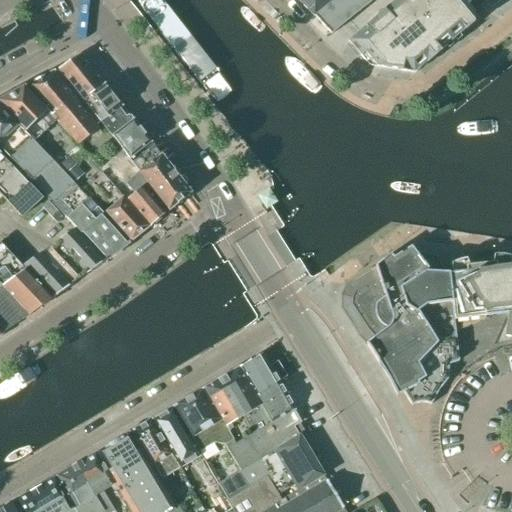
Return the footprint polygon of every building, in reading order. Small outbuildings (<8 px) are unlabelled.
[(297,0),(313,17),(334,0),(297,0)] [(345,0),(344,1),(343,0),(335,0),(314,17),(331,36),(375,0),(345,0)] [(398,0),(348,43),(369,67),(414,75),(478,20),(466,7),(473,0),(483,0),(486,3),(489,0),(398,0)] [(473,0),(466,7),(478,20),(491,9),(503,0),(489,0),(486,3),(483,0),(473,0)] [(84,103),(90,98),(105,87),(80,57),(79,56),(58,71),(84,103)] [(98,129),(66,89),(54,73),(25,88),(38,102),(68,135),(67,135),(77,146),(98,129)] [(100,125),(122,109),(105,87),(90,98),(92,101),(86,105),(100,123),(100,124),(100,125)] [(59,142),(67,135),(68,135),(38,102),(25,88),(0,101),(0,107),(10,118),(34,143),(48,130),(59,142)] [(64,174),(34,143),(10,118),(0,107),(0,149),(49,201),(51,204),(74,184),(65,174),(64,174)] [(111,138),(132,122),(122,109),(100,125),(111,138)] [(127,158),(149,142),(132,122),(111,138),(127,158)] [(138,173),(151,191),(168,213),(190,195),(178,179),(179,179),(172,172),(160,157),(149,142),(127,158),(130,161),(131,160),(135,164),(133,166),(138,173)] [(0,195),(21,217),(42,198),(0,155),(0,195)] [(59,167),(58,167),(64,174),(65,174),(74,166),(71,164),(68,159),(59,167)] [(74,184),(84,175),(80,171),(76,166),(66,175),(74,184)] [(146,195),(151,191),(138,173),(117,192),(149,228),(149,229),(165,215),(146,195)] [(149,228),(117,192),(104,176),(96,184),(115,204),(105,213),(131,242),(132,241),(135,240),(139,237),(141,234),(149,228)] [(48,202),(63,218),(64,217),(105,263),(129,245),(101,216),(102,215),(94,207),(74,184),(51,204),(49,201),(48,202)] [(266,209),(275,203),(268,191),(259,197),(266,209)] [(56,224),(63,218),(48,202),(42,208),(56,224)] [(104,263),(74,230),(56,243),(57,244),(42,254),(24,267),(53,299),(72,286),(71,286),(75,283),(85,276),(86,276),(104,263)] [(16,258),(22,253),(8,237),(2,243),(16,258)] [(0,285),(14,303),(29,317),(52,300),(1,243),(0,244),(0,285)] [(416,256),(411,248),(393,259),(389,256),(374,267),(375,270),(348,288),(349,290),(349,293),(349,295),(349,296),(349,299),(348,301),(347,303),(347,304),(345,307),(344,309),(343,309),(388,380),(396,397),(403,394),(412,407),(414,406),(416,405),(419,404),(422,404),(424,404),(427,404),(430,405),(431,406),(438,392),(447,380),(448,366),(458,362),(455,334),(485,320),(484,312),(511,309),(511,308),(511,267),(496,269),(495,264),(465,268),(465,273),(448,275),(443,274),(443,270),(435,258),(420,254),(416,256)] [(0,285),(0,334),(1,336),(29,317),(14,303),(0,285)] [(511,339),(511,318),(508,318),(499,338),(511,339)] [(255,398),(278,384),(278,383),(287,378),(277,362),(268,367),(261,355),(238,369),(251,390),(255,398)] [(238,397),(251,390),(238,369),(204,389),(226,429),(225,429),(227,433),(233,429),(230,424),(242,418),(242,417),(247,414),(238,397)] [(291,430),(294,428),(301,424),(278,384),(255,398),(251,390),(238,397),(247,414),(242,417),(242,418),(252,435),(241,441),(248,453),(290,429),(291,430)] [(232,442),(227,433),(225,429),(226,429),(204,389),(172,408),(173,409),(199,452),(214,444),(223,445),(224,447),(232,442)] [(202,456),(200,452),(199,452),(173,409),(172,408),(150,421),(179,469),(202,456)] [(161,481),(179,469),(150,421),(132,432),(161,481)] [(240,472),(299,437),(294,428),(291,430),(290,429),(248,453),(241,441),(234,445),(241,458),(234,462),(240,472)] [(96,454),(115,484),(130,511),(164,511),(171,508),(128,434),(96,454)] [(299,437),(240,472),(250,487),(268,476),(271,481),(280,476),(285,487),(292,483),(297,492),(323,477),(299,437)] [(241,458),(234,445),(232,442),(224,447),(234,462),(241,458)] [(102,492),(115,484),(96,454),(76,465),(103,511),(113,511),(114,511),(102,492)] [(55,478),(73,509),(75,511),(103,511),(76,465),(55,478)] [(238,473),(229,479),(238,495),(248,488),(242,477),(239,473),(238,473)] [(261,511),(274,504),(275,505),(281,501),(268,477),(248,488),(238,495),(227,501),(233,511),(232,511),(231,511),(261,511)] [(75,511),(73,509),(55,478),(34,490),(47,511),(75,511)] [(344,511),(343,509),(327,482),(278,510),(275,505),(274,504),(261,511),(344,511)] [(47,511),(34,490),(14,502),(19,511),(47,511)] [(18,511),(13,503),(0,510),(0,511),(18,511)]
